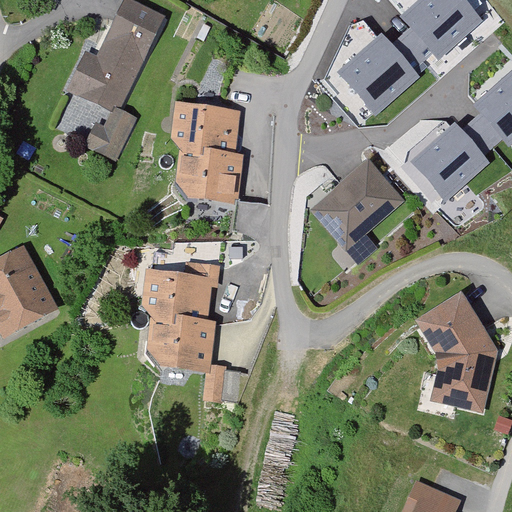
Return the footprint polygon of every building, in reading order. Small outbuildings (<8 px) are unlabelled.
[(482,21),(463,0),(419,0),(400,17),(438,60),(482,21)] [(164,20),(126,1),(96,60),(85,54),(66,93),(108,115),(100,130),(93,126),(81,149),(110,164),(133,120),(117,112),(164,20)] [(420,76),(382,33),(338,72),(376,115),(420,76)] [(511,146),(511,70),(471,106),(509,149),(511,146)] [(237,114),(178,106),(172,144),(179,157),(174,187),(187,202),(233,206),(239,157),(234,156),(237,114)] [(492,166),(454,123),(410,161),(448,204),(492,166)] [(402,203),(369,164),(309,214),(343,254),(402,203)] [(243,199),(234,226),(259,233),(267,207),(243,199)] [(25,247),(0,260),(0,331),(3,338),(57,310),(25,247)] [(184,278),(148,274),(142,312),(154,323),(148,357),(160,370),(203,375),(199,405),(218,407),(222,368),(208,367),(215,325),(205,323),(209,290),(216,291),(219,268),(185,265),(184,278)] [(463,293),(417,322),(439,359),(431,400),(483,412),(497,350),(463,293)] [(511,421),(511,420),(499,417),(495,430),(508,434),(511,421)] [(457,511),(461,504),(417,484),(404,511),(457,511)]
